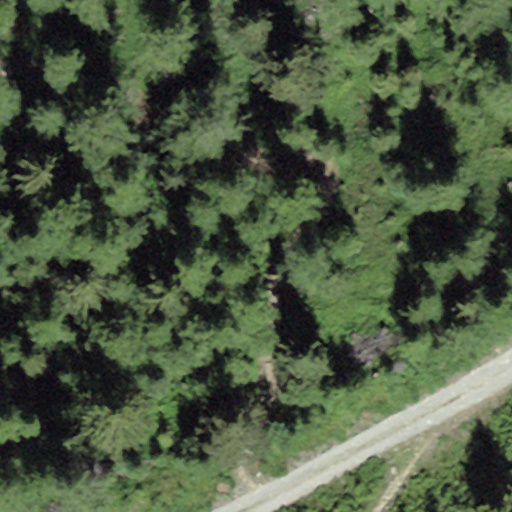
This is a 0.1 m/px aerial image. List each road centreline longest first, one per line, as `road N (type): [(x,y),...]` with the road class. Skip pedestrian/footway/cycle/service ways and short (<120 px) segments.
road 1 (track): [(511,367),(398,433)]
road 2 (track): [(398,433),(290,487)]
